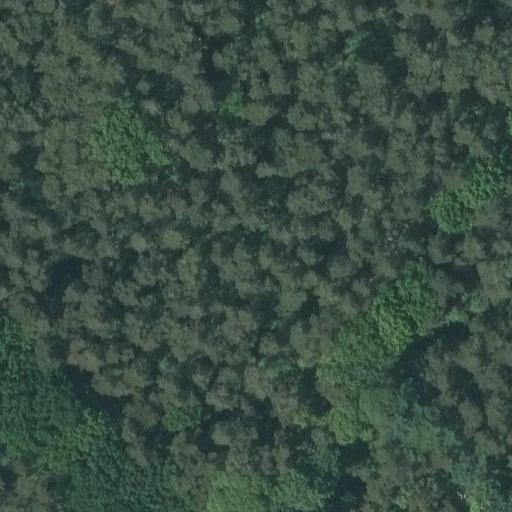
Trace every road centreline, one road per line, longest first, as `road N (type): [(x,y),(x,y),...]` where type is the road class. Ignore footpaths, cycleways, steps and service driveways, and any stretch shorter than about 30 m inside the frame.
road 1 (track): [(185,511),(511,92)]
road 2 (track): [(0,323),(146,349),(294,331),(350,274),(382,257)]
road 3 (track): [(167,511),(0,341)]
